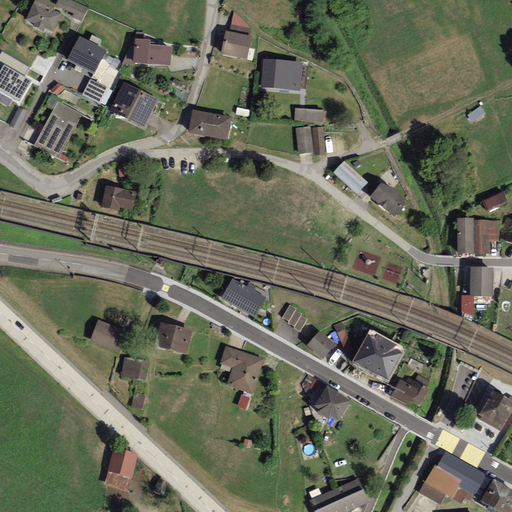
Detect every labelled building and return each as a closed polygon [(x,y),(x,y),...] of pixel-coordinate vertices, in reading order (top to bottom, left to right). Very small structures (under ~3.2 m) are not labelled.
[(85,10),(64,0),(59,0),(55,9),(80,21),(85,10)] [(35,5),(28,24),(51,35),(59,16),(35,5)] [(122,64),(170,67),(171,49),(150,46),(150,42),(137,41),(137,32),(122,64)] [(225,33),(221,55),(247,61),(251,39),(225,33)] [(105,52),(79,39),(67,63),(94,76),(105,52)] [(29,68),(2,53),(0,56),(0,92),(18,103),(30,82),(23,78),(29,68)] [(306,70),(268,62),(263,86),(301,94),(306,70)] [(159,101),(124,84),(110,113),(145,129),(159,101)] [(58,160),(82,115),(57,103),(34,147),(58,160)] [(26,113),(18,109),(9,129),(17,132),(26,113)] [(295,110),(294,122),(323,123),(324,111),(295,110)] [(189,135),(228,142),(232,120),(193,113),(189,135)] [(310,128),(295,129),(298,156),(313,154),(310,128)] [(326,156),(323,128),(313,129),(315,156),(326,156)] [(367,185),(344,163),(334,174),(357,196),(367,185)] [(118,166),(120,177),(135,174),(133,164),(118,166)] [(136,193),(106,186),(101,207),(119,211),(120,208),(132,211),(136,193)] [(371,199),(395,219),(405,208),(401,199),(396,194),(390,190),(381,188),(371,199)] [(502,194),(482,203),(487,213),(507,203),(502,194)] [(511,220),(506,219),(499,239),(511,243),(511,220)] [(501,221),(458,221),(459,254),(489,254),(489,240),(498,240),(501,221)] [(474,296),(492,297),(493,268),(471,267),(470,295),(470,296),(474,296)] [(232,281),(221,301),(255,319),(266,299),(232,281)] [(474,317),(474,296),(470,296),(470,295),(461,295),(461,311),(474,317)] [(296,309),(290,306),(283,319),(288,322),(287,324),(293,327),(292,329),(300,333),(307,320),(301,317),(302,315),(295,311),(296,309)] [(127,332),(98,322),(90,343),(119,353),(127,332)] [(342,322),(334,325),(346,356),(354,353),(342,322)] [(156,348),(186,356),(192,332),(162,325),(156,348)] [(323,360),(334,347),(319,334),(308,347),(323,360)] [(355,365),(387,383),(402,356),(396,353),(398,350),(372,336),(355,365)] [(252,396),(264,361),(225,348),(220,365),(232,369),(226,386),(252,396)] [(148,363),(125,359),(122,378),(145,382),(148,363)] [(419,409),(428,390),(426,389),(430,382),(418,376),(415,382),(413,382),(410,387),(400,381),(390,400),(407,408),(409,404),(419,409)] [(350,403),(327,390),(315,410),(320,413),(317,416),(328,423),(330,419),(338,423),(350,403)] [(503,429),(511,412),(511,405),(493,395),(481,417),(503,429)] [(464,429),(455,424),(453,430),(462,434),(464,429)] [(131,478),(137,455),(113,448),(107,471),(108,472),(130,478),(131,478)] [(490,479),(446,452),(437,467),(462,480),(458,487),(474,496),(479,499),(490,479)] [(462,480),(437,467),(434,465),(419,492),(440,504),(446,495),(452,499),(458,487),(462,480)] [(126,491),(130,478),(108,472),(105,485),(126,491)] [(511,511),(511,493),(494,484),(483,504),(497,511),(511,511)] [(306,511),(340,511),(366,502),(360,486),(305,508),(306,511)] [(471,502),(474,496),(458,487),(452,499),(461,505),(464,499),(471,502)]
